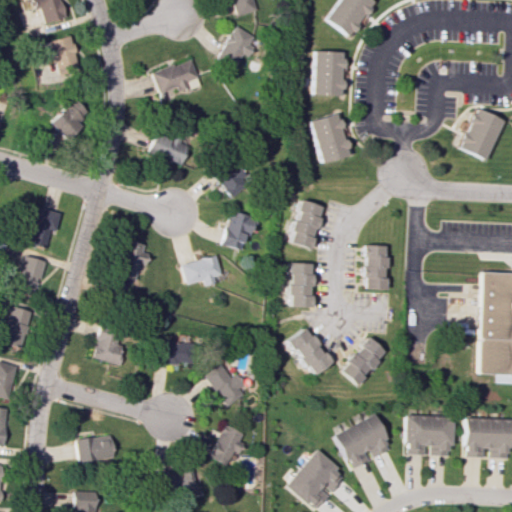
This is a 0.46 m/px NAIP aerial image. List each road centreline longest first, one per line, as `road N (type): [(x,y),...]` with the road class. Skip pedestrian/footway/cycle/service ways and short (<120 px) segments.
road 1 (residential): [(94,0),(116,106),(43,385),(30,511)]
road 2 (residential): [(402,173),(403,134),(376,116),(377,74),(398,34),(433,19),(501,20),(511,28),(511,77),(446,80),(437,88),(435,116),(403,134)]
road 3 (residential): [(402,173),(341,239),(335,319)]
road 4 (residential): [(511,495),(434,493),(384,511)]
road 5 (residential): [(43,385),(169,416)]
